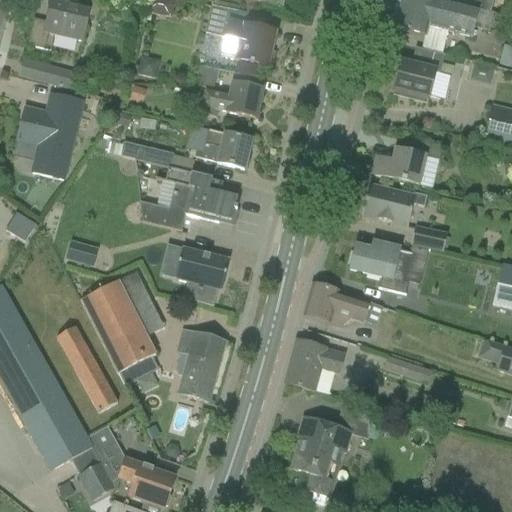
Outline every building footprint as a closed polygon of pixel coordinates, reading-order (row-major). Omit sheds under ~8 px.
[(158,18),(173,11),(174,2),(166,0),(147,0),(145,16),(158,18)] [(281,10),(283,0),(250,0),(250,3),(281,10)] [(434,0),(399,0),(391,31),(425,40),(427,28),(472,39),(474,30),(489,33),(493,15),(490,14),(449,4),(434,0)] [(450,0),(449,4),(490,14),(493,0),(450,0)] [(90,14),(50,4),(45,24),(34,21),(27,48),(46,53),(49,36),(83,44),(90,14)] [(267,70),(275,35),(236,27),(238,15),(211,10),(204,37),(225,42),(220,60),(267,70)] [(444,58),(415,50),(415,52),(416,52),(413,68),(400,65),(392,94),(428,103),(434,75),(439,76),(444,58)] [(145,59),(141,74),(154,77),(158,62),(145,59)] [(69,91),(74,75),(23,62),(19,78),(69,91)] [(470,80),(489,85),(494,68),(474,63),(470,80)] [(213,94),(216,71),(203,69),(200,92),(213,94)] [(263,81),(236,76),(233,87),(232,86),(228,102),(205,97),(200,117),(214,120),(216,113),(256,122),(259,108),(262,106),(263,99),(261,97),(262,92),(261,92),(263,81)] [(101,96),(125,101),(129,86),(104,81),(101,96)] [(130,104),(137,106),(142,107),(146,92),(135,89),(130,104)] [(31,175),(64,183),(82,104),(50,97),(46,117),(24,111),(17,143),(38,148),(31,175)] [(117,114),(122,106),(117,103),(116,105),(113,104),(111,109),(100,103),(95,113),(102,117),(98,126),(103,128),(107,119),(112,121),(115,115),(117,114)] [(511,147),(511,113),(491,109),(484,140),(511,147)] [(124,117),(117,114),(113,125),(120,127),(124,117)] [(224,169),(244,173),(251,144),(231,139),(221,136),(221,137),(209,134),(201,161),(216,165),(216,166),(224,169)] [(432,191),(438,163),(439,163),(442,151),(409,143),(406,155),(395,152),(392,164),(376,160),(372,178),(418,189),(432,191)] [(121,159),(134,162),(191,177),(194,163),(173,159),(173,157),(124,145),(121,159)] [(185,217),(218,225),(219,222),(231,225),(234,213),(236,213),(237,210),(235,209),(237,201),(189,190),(191,177),(134,162),(137,178),(162,184),(173,187),(168,212),(156,209),(139,205),(141,225),(180,234),(185,217)] [(413,196),(412,200),(369,190),(362,219),(407,230),(412,207),(424,210),(426,199),(413,196)] [(16,216),(5,233),(25,245),(35,228),(16,216)] [(414,229),(410,247),(441,254),(446,237),(414,229)] [(97,252),(71,245),(66,262),(92,270),(97,252)] [(410,257),(381,249),(379,257),(355,251),(354,252),(355,252),(350,271),(349,272),(381,280),(378,291),(405,298),(407,286),(403,285),(410,257)] [(214,311),(218,294),(222,295),(229,264),(182,253),(175,284),(188,287),(184,303),(214,311)] [(493,308),(511,312),(511,271),(503,269),(493,308)] [(153,359),(118,285),(80,304),(117,377),(153,359)] [(339,295),(311,288),(303,319),(330,326),(330,325),(343,328),(350,321),(362,325),(369,306),(358,302),(338,295),(339,295)] [(117,406),(97,368),(76,330),(57,341),(77,378),(98,417),(117,406)] [(177,397),(208,406),(224,345),(194,336),(194,337),(183,334),(177,355),(188,358),(177,397)] [(285,386),(314,394),(328,398),(334,376),(338,377),(343,357),(325,352),(296,344),(285,386)] [(33,348),(0,366),(0,385),(50,475),(70,464),(91,452),(92,451),(86,441),(33,348)] [(511,379),(511,350),(505,348),(498,369),(496,374),(511,379)] [(433,374),(388,359),(383,373),(429,388),(433,374)] [(440,403),(425,399),(421,412),(436,417),(440,403)] [(344,407),(340,419),(371,429),(375,416),(344,407)] [(336,431),(303,421),(298,438),(301,440),(290,472),(309,479),(305,494),(329,501),(334,483),(327,481),(336,454),(345,457),(351,437),(367,442),(371,429),(340,419),(336,431)] [(107,430),(86,441),(92,451),(91,452),(93,455),(114,443),(107,430)] [(166,458),(174,461),(179,456),(177,449),(169,447),(165,452),(166,458)] [(78,479),(100,467),(93,455),(91,452),(70,464),(78,479)] [(168,498),(175,481),(125,464),(119,482),(134,487),(129,501),(162,511),(163,511),(164,510),(167,509),(171,500),(168,498)] [(114,492),(100,467),(78,479),(93,504),(114,492)]
